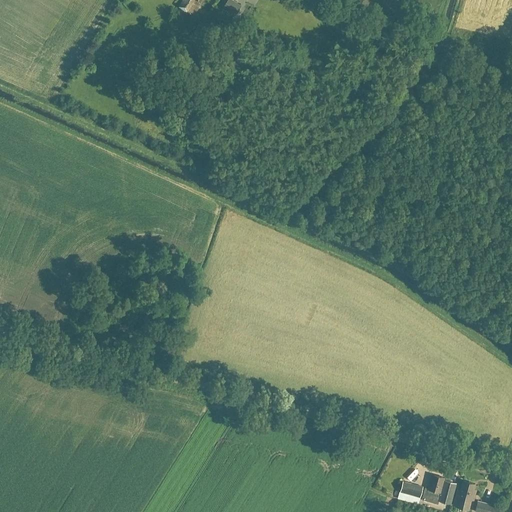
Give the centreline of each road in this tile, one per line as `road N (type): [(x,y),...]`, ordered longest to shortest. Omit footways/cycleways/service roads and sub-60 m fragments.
road 1 (unclassified): [(511,469),(97,362),(0,324)]
road 2 (unclassified): [(511,72),(368,0)]
